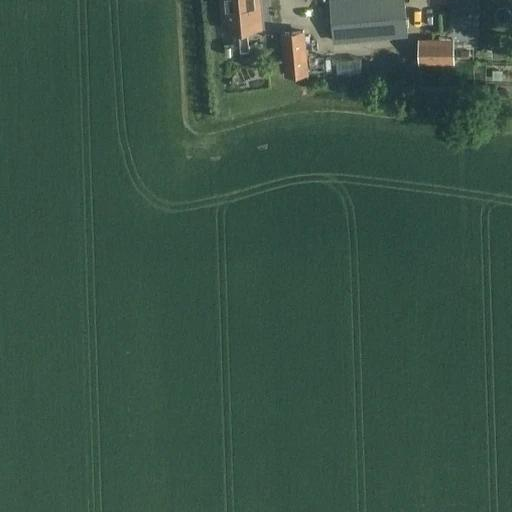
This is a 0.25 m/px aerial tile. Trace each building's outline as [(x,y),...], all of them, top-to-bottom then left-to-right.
[(258,0),(221,0),(225,30),(261,27),(258,0)] [(403,0),(328,0),(333,42),(407,35),(403,0)] [(308,73),(304,30),(280,32),(284,76),(308,73)] [(453,38),(417,39),(417,63),(454,62),(453,38)] [(480,40),(478,64),(503,66),(505,42),(480,40)] [(478,84),(477,100),(493,101),(495,85),(478,84)]
